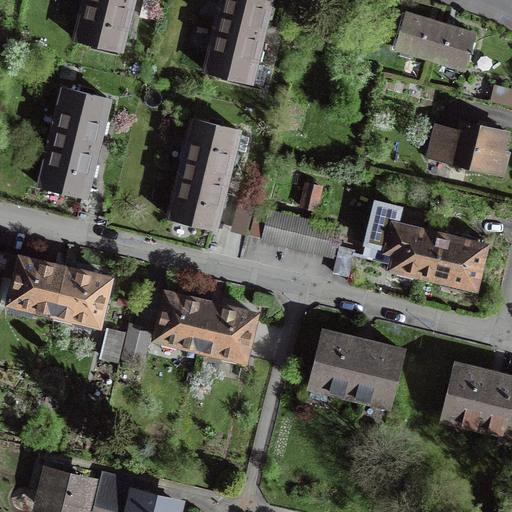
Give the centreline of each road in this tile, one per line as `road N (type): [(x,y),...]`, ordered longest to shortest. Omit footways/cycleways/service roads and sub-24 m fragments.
road 1 (residential): [(0,212),(301,286)]
road 2 (residential): [(301,286),(241,511)]
road 3 (residential): [(301,286),(505,334)]
